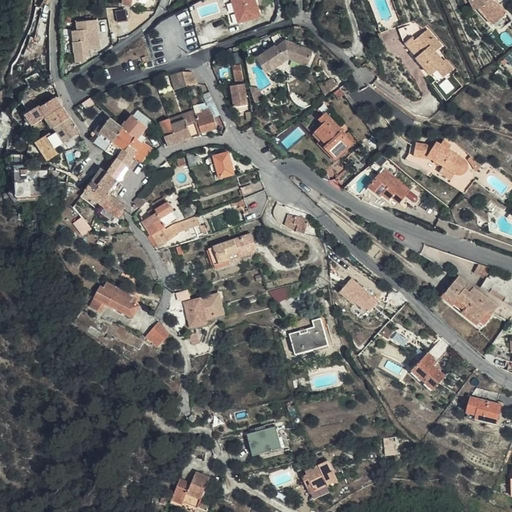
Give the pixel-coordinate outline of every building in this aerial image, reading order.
[(260,15),(256,0),(233,0),(239,21),(260,15)] [(464,0),(466,4),(469,2),(474,11),(479,9),(493,26),(499,22),(508,14),(497,0),(464,0)] [(127,20),(125,9),(116,11),(118,22),(127,20)] [(74,31),(76,61),(86,60),(86,56),(88,56),(88,50),(100,49),(98,20),(78,21),(79,30),(74,31)] [(435,52),(442,47),(428,30),(419,38),(413,24),(399,29),(404,43),(408,42),(415,52),(413,54),(436,81),(444,76),(445,77),(454,69),(445,59),(443,61),(435,52)] [(276,46),(264,54),(265,56),(259,61),(268,73),(288,59),(308,66),(312,55),(311,54),(312,50),(286,41),(277,47),(276,46)] [(238,86),(232,87),(236,107),(249,105),(242,65),(234,67),(238,86)] [(193,72),(182,72),(184,77),(187,86),(187,87),(199,84),(198,79),(195,74),(193,72)] [(184,77),(172,80),(175,90),(187,86),(184,77)] [(333,78),(321,85),(326,93),(338,86),(333,78)] [(260,98),(257,90),(251,89),(254,99),(260,98)] [(195,112),(200,110),(196,97),(191,100),(195,112)] [(63,107),(58,98),(46,106),(51,114),(63,107)] [(96,102),(92,98),(84,103),(88,108),(96,102)] [(51,114),(46,106),(41,108),(40,107),(27,115),(34,125),(47,116),(51,114)] [(71,118),(63,107),(51,114),(47,116),(54,128),(71,118)] [(201,130),(202,133),(217,128),(212,113),(209,108),(200,110),(195,112),(198,120),(201,130)] [(148,126),(152,121),(151,120),(138,110),(134,115),(148,126)] [(103,127),(110,118),(105,113),(98,124),(100,125),(103,127)] [(324,124),(315,132),(327,145),(324,147),(334,157),(342,149),(345,152),(353,145),(345,137),(347,134),(326,113),(319,119),(324,124)] [(142,134),(148,126),(134,115),(132,114),(122,127),(130,133),(138,139),(142,134)] [(64,142),(80,131),(71,118),(54,128),(64,142)] [(130,133),(122,127),(110,118),(103,127),(100,125),(94,132),(92,131),(91,133),(95,139),(93,142),(106,152),(112,143),(120,148),(130,133)] [(175,132),(174,130),(171,123),(169,118),(161,121),(165,135),(175,132)] [(174,130),(187,124),(185,118),(171,123),(174,130)] [(199,132),(201,130),(198,120),(187,124),(174,130),(175,132),(165,135),(164,136),(167,146),(168,146),(199,135),(199,132)] [(279,130),(273,124),(269,127),(275,134),(279,130)] [(49,160),(60,152),(57,147),(64,142),(54,128),(36,142),(49,160)] [(327,145),(315,132),(312,134),(324,147),(327,145)] [(142,163),(152,150),(152,148),(143,142),(138,139),(130,133),(120,148),(134,157),(142,163)] [(138,139),(143,142),(146,137),(142,134),(138,139)] [(19,151),(22,139),(10,136),(7,148),(19,151)] [(463,174),(466,172),(466,171),(467,169),(468,166),(467,162),(464,159),(461,157),(449,150),(452,146),(444,141),(441,144),(437,142),(434,145),(416,142),(414,157),(433,160),(443,166),(456,174),(459,175),(460,175),(463,174)] [(114,157),(120,148),(112,143),(106,152),(114,157)] [(134,157),(120,148),(114,157),(116,158),(118,156),(130,163),(134,157)] [(337,160),(345,152),(342,149),(334,157),(337,160)] [(221,170),(223,177),(236,173),(231,152),(217,156),(219,163),(214,164),(216,171),(221,170)] [(195,166),(192,155),(186,157),(190,168),(195,166)] [(128,166),(130,163),(118,156),(116,158),(128,166)] [(106,172),(117,180),(128,166),(116,158),(106,172)] [(18,196),(49,193),(48,182),(42,183),(42,180),(37,181),(36,170),(29,170),(28,164),(15,166),(18,196)] [(453,178),(456,174),(443,166),(441,170),(453,178)] [(102,168),(95,178),(100,182),(106,172),(102,168)] [(337,179),(346,187),(358,176),(348,168),(337,179)] [(411,189),(384,168),(368,187),(382,198),(384,195),(390,201),(392,198),(400,203),(411,189)] [(105,186),(113,194),(120,182),(117,180),(106,172),(100,182),(105,186)] [(98,195),(105,186),(100,182),(95,178),(88,187),(98,195)] [(91,204),(101,212),(104,206),(113,194),(105,186),(98,195),(91,204)] [(81,196),(91,204),(98,195),(88,187),(81,196)] [(269,199),(265,190),(243,199),(246,208),(245,209),(250,221),(255,220),(260,218),(269,199)] [(118,217),(127,205),(113,194),(104,206),(118,217)] [(144,199),(139,195),(135,199),(136,200),(133,204),(133,206),(135,208),(144,199)] [(151,235),(165,227),(177,219),(165,198),(152,205),(154,208),(148,212),(150,216),(143,222),(151,235)] [(194,213),(188,202),(180,207),(187,218),(194,213)] [(310,225),(310,224),(310,223),(309,222),(308,222),(288,216),(285,225),(295,231),(305,235),(307,229),(308,228),(309,228),(310,226),(310,225)] [(84,220),(82,218),(74,224),(83,236),(91,229),(88,224),(84,220)] [(190,229),(187,220),(177,224),(172,225),(166,229),(165,227),(151,235),(158,244),(165,240),(167,243),(178,235),(178,233),(190,229)] [(255,220),(250,221),(247,223),(249,228),(257,225),(255,220)] [(249,228),(247,223),(240,226),(242,231),(249,228)] [(257,251),(251,233),(208,249),(214,266),(228,261),(229,264),(240,260),(240,257),(257,251)] [(130,241),(130,240),(126,246),(131,250),(135,244),(134,244),(133,244),(132,244),(131,243),(130,241)] [(488,278),(493,270),(479,264),(475,273),(486,279),(487,277),(488,278)] [(459,276),(457,278),(455,281),(470,292),(473,288),(459,276)] [(193,286),(196,279),(192,277),(188,284),(193,286)] [(370,312),(379,300),(353,277),(341,292),(354,303),(356,300),(370,312)] [(496,283),(488,278),(487,277),(486,279),(481,288),(511,306),(511,290),(498,282),(496,283)] [(484,326),(498,308),(473,288),(470,292),(455,281),(444,295),(484,326)] [(130,301),(128,300),(120,297),(121,294),(113,289),(115,286),(107,282),(103,288),(100,286),(89,307),(100,312),(105,303),(132,317),(139,306),(135,304),(137,299),(133,298),(130,301)] [(120,297),(128,300),(130,295),(115,286),(113,289),(121,294),(120,297)] [(273,290),(276,301),(289,297),(286,286),(273,290)] [(219,295),(184,303),(187,315),(192,314),(195,327),(206,324),(206,323),(205,320),(216,317),(215,312),(217,309),(222,308),(221,303),(219,295)] [(221,303),(222,308),(217,309),(215,312),(216,315),(226,313),(224,303),(221,303)] [(226,313),(216,315),(216,317),(205,320),(206,323),(227,318),(226,313)] [(192,314),(187,315),(191,331),(207,327),(206,324),(195,327),(192,314)] [(314,327),(307,329),(308,332),(303,334),(302,330),(289,334),(295,355),(328,346),(321,318),(312,321),(314,327)] [(166,329),(159,322),(146,339),(159,348),(170,334),(170,333),(166,329)] [(435,358),(429,353),(413,371),(434,389),(446,376),(435,366),(431,362),(434,358),(435,358)] [(220,399),(219,392),(210,392),(210,400),(220,399)] [(497,423),(502,405),(471,397),(467,413),(477,415),(476,418),(497,423)] [(197,418),(192,414),(191,415),(191,416),(188,420),(193,423),(197,418)] [(282,448),(277,427),(248,434),(253,456),(282,448)] [(197,437),(195,438),(195,439),(191,449),(203,454),(214,452),(213,451),(212,449),(212,447),(211,444),(210,443),(210,442),(209,441),(209,439),(208,439),(207,438),(206,437),(205,437),(205,436),(204,435),(203,435),(202,435),(201,435),(200,435),(198,436),(197,437)] [(396,454),(394,438),(385,439),(387,455),(396,454)] [(203,454),(191,449),(189,455),(201,459),(203,454)] [(328,460),(312,468),(314,472),(307,475),(303,477),(311,493),(338,480),(328,460)] [(180,480),(179,482),(173,498),(198,507),(208,478),(197,474),(194,485),(180,480)] [(198,507),(173,498),(171,503),(181,507),(182,505),(197,510),(198,507)]
